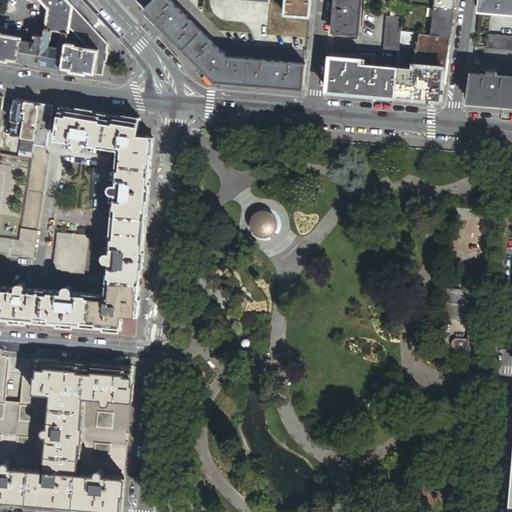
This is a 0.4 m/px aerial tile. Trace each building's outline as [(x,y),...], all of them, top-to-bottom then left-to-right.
[(38,0),(47,9),(44,28),(43,29),(51,30),(60,32),(67,33),(68,28),(71,6),(65,0),(38,0)] [(135,0),(146,11),(157,0),(135,0)] [(301,80),(302,65),(227,57),(169,0),(157,0),(146,11),(152,17),(163,28),(182,46),(194,58),(205,69),(213,77),(217,81),(223,82),(236,83),(259,86),(274,87),(286,89),(296,90),(300,90),(301,80)] [(310,17),(311,0),(286,0),(286,14),(310,17)] [(336,0),(334,32),(359,34),(362,0),(336,0)] [(455,10),(455,0),(436,0),(435,7),(455,10)] [(511,0),(481,0),(480,11),(511,13),(511,0)] [(403,13),(405,4),(401,4),(393,3),(392,12),(403,13)] [(72,6),(71,6),(68,28),(85,48),(98,50),(94,72),(86,71),(86,73),(101,76),(107,45),(72,6)] [(451,38),(455,10),(435,7),(431,36),(451,38)] [(395,17),(391,17),(387,16),(384,50),(400,52),(400,48),(402,32),(403,18),(395,17)] [(26,27),(25,33),(34,35),(42,36),(43,29),(44,28),(29,25),(26,27)] [(43,29),(42,36),(37,65),(61,69),(65,43),(67,33),(60,32),(60,35),(57,48),(48,47),(50,33),(51,30),(43,29)] [(416,34),(402,32),(400,48),(414,49),(416,34)] [(20,40),(20,38),(0,34),(0,58),(16,62),(20,40)] [(511,50),(511,36),(488,34),(487,49),(511,50)] [(42,36),(34,35),(33,37),(36,37),(35,42),(24,41),(20,62),(37,65),(42,36)] [(447,67),(451,38),(431,36),(420,35),(417,58),(416,64),(446,66),(447,67)] [(307,51),(308,39),(300,39),(299,50),(307,51)] [(61,69),(86,73),(86,71),(94,72),(98,50),(85,48),(73,46),(74,44),(65,43),(61,69)] [(372,64),(372,59),(372,55),(362,54),(362,59),(361,64),(372,64)] [(393,97),(396,97),(399,67),(379,65),(372,64),(361,64),(362,59),(332,57),(329,91),(339,92),(341,92),(349,93),(360,94),(370,95),(377,95),(380,95),(381,95),(390,96),(393,97)] [(439,100),(443,101),(446,66),(416,64),(415,68),(399,67),(396,97),(407,98),(419,99),(430,100),(439,100)] [(511,72),(473,70),(468,103),(472,103),(478,104),(481,104),(483,104),(492,105),(508,106),(511,106),(511,72)] [(26,101),(15,99),(15,102),(14,105),(12,121),(14,121),(22,123),(22,121),(25,122),(27,113),(24,112),(26,101)] [(41,104),(26,101),(24,112),(27,113),(33,114),(31,117),(31,121),(32,121),(38,122),(41,104)] [(36,139),(32,159),(22,229),(38,232),(50,154),(46,154),(54,106),(41,104),(38,122),(37,128),(36,139)] [(141,120),(62,107),(57,139),(78,143),(77,145),(77,146),(79,148),(80,148),(81,148),(83,147),(84,145),(84,144),(119,149),(116,186),(114,185),(113,186),(111,187),(111,188),(111,190),(112,191),(113,192),(116,192),(110,254),(108,254),(107,254),(106,255),(106,256),(106,258),(107,260),(108,260),(110,260),(107,295),(72,292),(72,289),(71,288),(70,287),(69,287),(68,287),(67,287),(66,288),(65,289),(65,292),(25,288),(25,285),(24,283),(23,283),(21,283),(20,284),(19,285),(19,288),(0,286),(0,318),(121,328),(122,313),(138,315),(154,137),(138,135),(141,120)] [(25,126),(25,122),(22,121),(22,123),(14,121),(12,136),(23,137),(25,126)] [(23,137),(36,139),(37,128),(30,127),(25,126),(23,137)] [(23,137),(20,157),(32,159),(36,139),(23,137)] [(276,233),(277,230),(278,228),(278,225),(278,222),(277,220),(276,217),(274,215),(272,214),(270,213),(267,212),(264,212),(261,212),(258,213),(256,214),(254,217),(252,220),(252,222),(251,224),(251,227),(252,230),(254,233),(256,235),(258,237),(260,238),(263,239),(266,239),(270,238),(272,237),(274,235),(276,233)] [(38,232),(22,229),(20,241),(36,243),(37,243),(39,232),(38,232)] [(89,236),(58,233),(53,271),(84,273),(89,236)] [(36,243),(20,241),(0,238),(0,254),(33,259),(36,243)] [(468,291),(444,289),(442,317),(465,319),(468,291)] [(473,292),(469,340),(483,342),(487,292),(486,292),(486,293),(473,292)] [(469,345),(469,340),(457,339),(455,340),(452,345),(458,358),(468,353),(469,345)] [(483,342),(469,340),(469,345),(472,345),(471,359),(480,360),(480,361),(481,361),(483,342)] [(468,359),(468,353),(458,358),(460,362),(468,359)] [(0,498),(5,499),(22,501),(36,502),(47,503),(56,504),(84,506),(100,508),(113,509),(122,509),(125,477),(106,475),(106,473),(105,471),(103,469),(102,469),(99,469),(98,470),(97,470),(96,472),(96,474),(78,472),(85,397),(102,399),(102,401),(103,403),(104,405),(106,406),(109,405),(110,405),(111,404),(112,402),(112,399),(132,401),(135,368),(39,360),(36,393),(52,394),(49,427),(47,427),(45,427),(44,428),(43,429),(42,431),(42,433),(43,435),(44,436),(46,437),(48,437),(45,470),(0,465),(0,498)]
